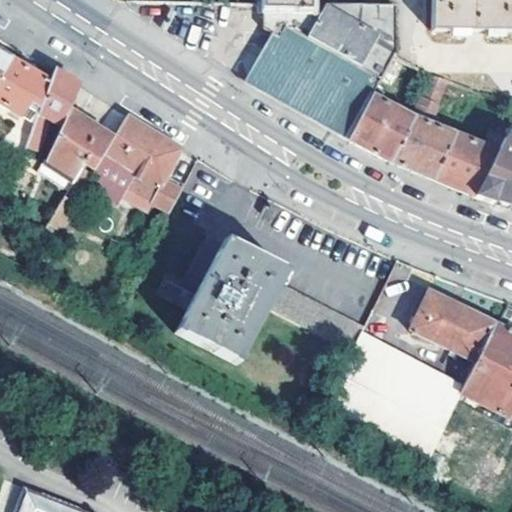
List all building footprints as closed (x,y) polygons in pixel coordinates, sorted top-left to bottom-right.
[(511,0),(432,0),(433,26),(472,27),(511,26),(511,0)] [(348,142),(393,56),(394,6),(307,5),(261,4),(260,30),(277,39),(273,47),(251,87),(348,142)] [(0,76),(9,61),(0,55),(0,76)] [(407,64),(393,56),(348,142),(353,145),(384,164),(390,166),(414,123),(411,122),(384,106),(407,64)] [(9,61),(0,76),(0,105),(19,117),(26,104),(36,110),(45,84),(9,61)] [(40,107),(23,148),(43,160),(49,148),(67,111),(78,88),(72,85),(52,72),(40,107)] [(414,123),(390,166),(397,169),(432,183),(453,137),(429,128),(448,83),(432,77),(411,122),(414,123)] [(481,147),(453,137),(432,183),(467,196),(474,199),(511,120),(511,104),(500,100),(481,147)] [(67,111),(49,148),(83,169),(92,174),(104,154),(113,140),(107,136),(67,111)] [(113,140),(104,154),(134,173),(125,189),(168,213),(182,187),(165,178),(180,150),(132,121),(126,117),(113,140)] [(511,120),(474,199),(496,206),(497,202),(511,206),(511,120)] [(79,206),(64,197),(47,223),(62,233),(79,206)] [(511,206),(497,202),(496,206),(511,211),(511,206)] [(350,352),(363,326),(280,282),(284,273),(222,241),(174,334),(237,366),(267,307),(350,352)] [(408,331),(475,368),(476,368),(497,326),(427,293),(408,331)] [(385,315),(372,309),(363,326),(350,352),(317,420),(418,475),(459,399),(460,395),(472,373),(463,367),(454,383),(373,339),(385,315)] [(511,333),(497,326),(476,368),(475,368),(472,373),(460,395),(507,421),(511,412),(511,333)] [(84,511),(16,485),(5,511),(84,511)]
